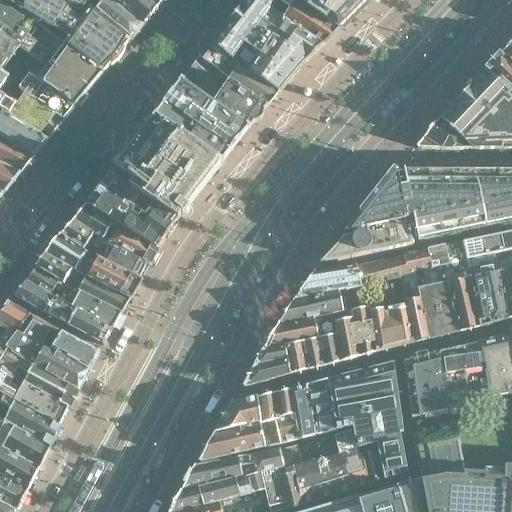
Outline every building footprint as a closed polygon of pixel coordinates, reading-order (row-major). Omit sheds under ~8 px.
[(130,42),(86,10),(82,15),(61,0),(0,0),(33,25),(43,32),(57,41),(103,75),(104,75),(106,72),(108,69),(118,57),(117,57),(128,44),(130,42)] [(27,34),(33,25),(0,0),(0,69),(15,49),(39,66),(57,41),(43,32),(37,41),(27,34)] [(61,0),(82,15),(86,10),(81,7),(86,0),(61,0)] [(144,25),(110,0),(86,0),(81,7),(86,10),(130,42),(144,25)] [(150,0),(110,0),(144,25),(159,7),(150,0)] [(323,45),(269,8),(274,0),(247,0),(211,45),(210,45),(230,59),(278,93),(306,61),(323,45)] [(338,30),(294,0),(274,0),(269,8),(323,45),(338,30)] [(294,0),(338,30),(367,0),(294,0)] [(57,41),(39,66),(31,77),(75,108),(76,108),(77,107),(76,106),(78,103),(79,104),(80,102),(79,101),(82,98),(83,99),(84,98),(83,97),(86,94),(87,95),(88,93),(90,90),(90,91),(91,89),(90,88),(97,79),(99,80),(100,79),(99,78),(101,76),(102,76),(103,75),(57,41)] [(220,74),(230,59),(210,45),(210,46),(208,48),(208,49),(206,51),(198,60),(220,74)] [(440,120),(472,150),(511,150),(511,46),(506,50),(500,56),(485,73),(448,112),(441,119),(440,120)] [(278,93),(230,59),(220,74),(267,107),(278,93)] [(267,107),(220,74),(198,60),(190,70),(185,77),(181,81),(180,82),(170,96),(171,96),(166,102),(155,117),(222,163),(249,128),(254,122),(253,122),(261,112),(262,112),(267,107)] [(66,118),(72,110),(72,111),(73,109),(74,110),(75,108),(31,77),(21,91),(28,96),(20,107),(0,92),(0,88),(6,80),(0,76),(0,108),(3,110),(48,140),(65,120),(65,119),(66,118)] [(48,140),(3,110),(0,114),(0,138),(1,139),(34,157),(35,155),(38,152),(40,150),(46,142),(48,141),(48,140)] [(177,220),(222,163),(155,117),(145,130),(144,131),(140,137),(140,136),(139,138),(135,144),(134,143),(133,145),(134,145),(130,151),(129,150),(128,152),(129,152),(124,157),(123,159),(119,164),(118,165),(118,166),(111,176),(177,220)] [(472,150),(440,120),(416,148),(418,149),(450,151),(472,150)] [(34,157),(1,139),(0,141),(0,163),(20,173),(34,157)] [(20,173),(0,163),(0,190),(4,192),(6,190),(5,189),(8,186),(9,187),(20,173)] [(511,171),(405,171),(405,170),(397,171),(396,171),(389,180),(372,201),(372,202),(376,201),(377,205),(372,206),(368,207),(361,215),(344,233),(347,232),(348,233),(348,237),(343,238),(336,247),(319,265),(412,246),(408,229),(415,227),(417,241),(511,221),(511,171)] [(177,220),(111,176),(87,207),(157,249),(159,246),(158,245),(162,240),(163,241),(177,220)] [(157,249),(87,207),(86,208),(84,210),(83,211),(83,212),(78,218),(78,217),(77,218),(77,219),(75,221),(74,222),(96,234),(149,264),(157,249)] [(87,250),(96,234),(74,222),(73,223),(74,223),(72,225),(71,225),(71,226),(66,232),(65,232),(62,236),(87,250)] [(511,250),(511,231),(488,237),(493,254),(511,250)] [(149,264),(96,234),(87,250),(140,280),(141,280),(142,277),(140,276),(145,266),(147,267),(149,265),(149,264)] [(140,280),(87,250),(62,236),(52,248),(53,249),(51,251),(50,251),(48,254),(47,255),(72,268),(129,300),(130,298),(132,295),(133,294),(132,293),(137,286),(140,280)] [(493,254),(488,237),(460,242),(465,261),(484,256),(493,254)] [(479,327),(463,261),(465,261),(460,242),(443,246),(448,265),(443,266),(459,332),(464,331),(464,330),(472,328),(473,329),(474,329),(474,328),(477,327),(478,328),(479,327)] [(448,265),(443,246),(427,250),(431,269),(443,266),(448,265)] [(431,269),(427,250),(408,254),(356,267),(360,285),(379,281),(388,279),(397,276),(412,273),(431,269)] [(511,250),(493,254),(502,297),(508,320),(509,320),(511,319),(511,318),(511,250)] [(502,297),(493,254),(484,256),(465,261),(463,261),(479,327),(480,327),(486,325),(486,326),(493,324),(488,300),(502,297)] [(55,298),(64,282),(72,268),(47,255),(40,264),(40,265),(38,267),(36,269),(37,269),(34,272),(26,282),(55,298)] [(443,266),(431,269),(412,273),(428,340),(429,340),(429,339),(458,332),(458,333),(459,332),(443,266)] [(397,276),(388,279),(379,281),(386,308),(365,313),(364,309),(347,313),(346,309),(337,311),(333,292),(360,285),(356,267),(315,274),(295,301),(294,301),(279,325),(265,349),(265,350),(256,366),(256,365),(244,387),(308,370),(309,371),(323,367),(341,363),(376,353),(376,352),(394,348),(394,349),(397,348),(396,347),(412,343),(412,344),(413,344),(397,276)] [(129,300),(72,268),(64,282),(121,314),(125,316),(128,312),(123,309),(126,306),(128,301),(129,300)] [(428,340),(412,273),(397,276),(413,344),(428,340)] [(45,315),(55,298),(26,282),(25,283),(26,284),(21,290),(20,291),(18,294),(15,298),(45,315)] [(121,314),(64,282),(55,298),(112,330),(113,328),(113,327),(115,324),(121,314)] [(508,320),(502,297),(488,300),(493,324),(508,320)] [(112,330),(55,298),(45,315),(53,320),(54,319),(64,325),(103,346),(112,330)] [(0,328),(18,339),(30,316),(31,316),(10,304),(0,317),(0,328)] [(89,371),(52,351),(48,349),(58,331),(55,330),(51,328),(51,327),(37,320),(31,317),(31,316),(30,316),(18,339),(10,353),(77,392),(78,392),(89,371)] [(0,346),(10,353),(18,339),(0,328),(0,346)] [(99,353),(62,333),(52,351),(89,371),(89,370),(91,366),(92,367),(92,366),(91,366),(95,358),(96,359),(99,353)] [(511,394),(511,335),(511,336),(498,339),(495,339),(480,342),(480,343),(479,343),(478,343),(460,347),(458,347),(458,348),(456,348),(456,349),(449,350),(442,351),(441,351),(440,351),(451,410),(463,408),(462,403),(490,398),(511,394)] [(10,353),(0,346),(0,368),(1,370),(10,353)] [(451,410),(440,351),(403,361),(411,418),(412,432),(443,424),(441,412),(451,410)] [(77,392),(10,353),(1,370),(13,377),(17,369),(33,379),(29,386),(68,410),(77,392)] [(402,433),(400,417),(393,364),(380,367),(380,368),(373,370),(373,369),(349,375),(349,376),(342,378),(342,377),(333,379),(333,380),(329,381),(329,380),(327,381),(338,434),(356,431),(357,436),(361,452),(377,448),(384,480),(407,473),(399,434),(402,433)] [(13,377),(1,370),(0,368),(0,393),(59,427),(60,427),(68,410),(29,386),(13,377)] [(338,434),(327,381),(306,387),(311,410),(315,409),(321,438),(338,434)] [(321,438),(315,409),(311,410),(306,387),(290,391),(301,442),(321,438)] [(301,442),(290,391),(277,394),(257,399),(234,405),(233,404),(227,414),(223,412),(215,425),(219,427),(215,433),(200,462),(301,442)] [(59,427),(0,393),(0,404),(1,403),(14,410),(6,423),(15,428),(49,448),(59,427)] [(49,448),(15,428),(8,441),(0,436),(0,427),(4,422),(0,419),(0,447),(39,470),(43,462),(42,462),(45,456),(46,456),(46,455),(46,454),(48,449),(49,450),(49,448)] [(511,421),(455,429),(464,471),(487,473),(487,467),(507,469),(507,466),(511,466),(511,421)] [(511,511),(511,466),(507,466),(507,469),(487,467),(487,473),(464,471),(455,429),(412,438),(421,481),(429,511),(511,511)] [(384,480),(377,448),(361,452),(357,436),(338,440),(350,491),(368,485),(384,480)] [(350,491),(338,440),(322,443),(326,462),(305,467),(301,447),(283,451),(287,470),(294,469),(301,505),(350,491)] [(39,470),(0,447),(0,475),(28,491),(28,490),(39,470)] [(276,511),(286,509),(278,472),(287,470),(283,451),(197,468),(196,468),(183,492),(183,493),(174,509),(170,506),(166,511),(276,511)] [(294,469),(287,470),(278,472),(286,509),(301,505),(294,469)] [(28,491),(0,475),(0,503),(14,511),(17,511),(18,510),(20,506),(28,491)] [(429,511),(421,481),(413,483),(413,484),(405,486),(405,485),(397,488),(403,511),(429,511)] [(403,511),(397,488),(397,487),(396,488),(395,488),(395,489),(391,490),(391,489),(389,490),(381,493),(375,494),(375,495),(371,496),(371,495),(365,497),(364,498),(363,498),(359,499),(359,498),(357,499),(361,511),(403,511)] [(361,511),(357,499),(313,511),(361,511)] [(14,511),(0,503),(0,511),(14,511)]
